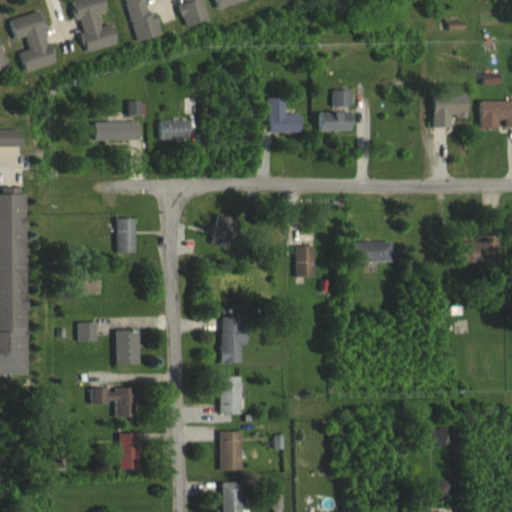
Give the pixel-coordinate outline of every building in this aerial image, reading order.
[(116,0),(130,52),(157,45),(152,22),(145,24),(141,10),(146,9),(143,0),(116,0)] [(205,29),(196,0),(167,0),(168,0),(174,0),(179,14),(172,16),(179,37),(205,29)] [(206,0),(212,19),(244,10),(240,0),(206,0)] [(64,10),(70,31),(74,30),(78,44),(74,45),(79,63),(112,54),(107,34),(97,36),(94,23),(102,21),(97,2),(64,10)] [(3,30),(9,50),(20,47),(24,60),(16,62),(21,81),(52,73),(47,52),(43,53),(39,40),(41,39),(36,21),(3,30)] [(478,84),(478,95),(496,95),(495,84),(478,84)] [(462,127),(461,102),(455,103),(454,96),(426,97),(428,139),(445,138),(445,128),(462,127)] [(326,117),(345,118),(346,100),(327,100),(326,117)] [(280,107),(262,107),(263,143),(296,143),(296,123),(281,124),(280,107)] [(190,109),(180,110),(181,124),(191,124),(190,109)] [(136,127),(136,111),(124,110),(123,126),(136,127)] [(511,110),(474,111),(475,140),(493,139),(493,130),(500,130),(500,139),(511,138),(511,110)] [(312,122),(312,141),(346,141),(346,122),(312,122)] [(153,130),(154,150),(185,150),(184,129),(153,130)] [(90,150),(135,150),(135,131),(89,131),(90,150)] [(205,253),(225,258),(232,229),(212,224),(205,253)] [(457,277),(496,276),(495,251),(456,252),(457,277)] [(388,272),(387,252),(348,253),(349,273),(388,272)] [(309,256),(290,256),(291,287),(310,286),(309,256)] [(236,326),(215,327),(216,374),(237,373),(236,355),(242,355),(242,334),(236,334),(236,326)] [(133,340),(109,341),(110,375),(134,374),(133,340)] [(236,423),(235,386),(214,386),(215,424),(236,423)] [(111,427),(133,427),(133,399),(86,398),(86,413),(111,413),(111,427)] [(425,456),(442,455),(442,438),(424,439),(425,456)] [(237,480),(236,441),(214,442),(215,481),(237,480)] [(114,479),(134,479),(134,443),(114,443),(114,479)] [(236,511),(236,492),(216,492),(217,511),(236,511)]
